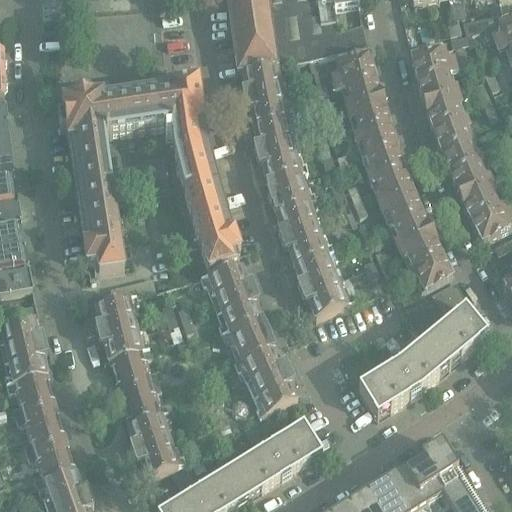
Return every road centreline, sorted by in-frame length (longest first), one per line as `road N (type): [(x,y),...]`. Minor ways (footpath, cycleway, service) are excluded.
road 1 (residential): [(511,347),(472,281),(415,149),(379,0)]
road 2 (residential): [(63,292),(33,98),(29,0)]
road 3 (residential): [(270,259),(233,121),(208,102),(197,0)]
road 4 (residential): [(366,468),(311,366),(402,325)]
